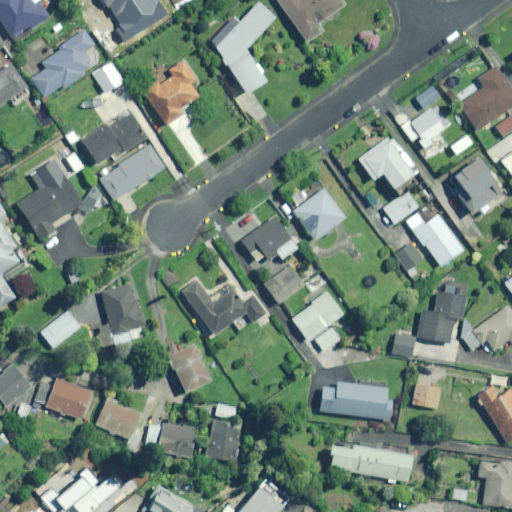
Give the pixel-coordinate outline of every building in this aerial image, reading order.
[(0,0),(0,21),(11,38),(28,27),(30,30),(49,18),(38,1),(34,4),(31,0),(0,0)] [(70,0),(93,34),(114,19),(101,0),(70,0)] [(276,0),(306,44),(324,32),(319,24),(345,6),(340,0),(276,0)] [(246,50),(275,18),(257,2),(239,23),(233,18),(211,43),(246,96),(267,83),(246,50)] [(94,46),(84,30),(58,47),(61,51),(43,63),(46,68),(31,79),(44,98),(62,86),(63,88),(94,68),(84,52),(94,46)] [(0,105),(9,100),(13,106),(32,94),(28,88),(2,47),(0,44),(0,105)] [(198,80),(185,61),(167,72),(171,78),(161,85),(158,82),(143,91),(166,126),(183,115),(179,109),(198,97),(190,85),(198,80)] [(124,83),(112,62),(93,74),(105,94),(124,83)] [(464,98),(436,62),(402,88),(431,124),(464,98)] [(511,107),(511,93),(495,68),(477,80),(483,89),(459,106),(476,132),(511,107)] [(511,131),(511,118),(509,115),(495,126),(504,138),(511,131)] [(144,140),(129,116),(109,129),(107,127),(83,142),(97,165),(117,153),(119,156),(144,140)] [(421,139),(418,141),(424,149),(432,143),(430,140),(445,128),(440,121),(419,136),(421,139)] [(407,122),(401,127),(411,142),(418,138),(407,122)] [(472,145),(468,138),(451,148),(455,155),(472,145)] [(414,175),(389,139),(359,160),(374,181),(383,174),(394,189),(414,175)] [(165,168),(150,146),(100,179),(115,201),(165,168)] [(511,153),(501,162),(511,176),(511,153)] [(472,216),(479,211),(483,216),(499,205),(495,200),(503,194),(479,159),(453,176),(464,192),(459,196),(472,216)] [(84,204),(55,161),(32,177),(40,189),(17,205),(40,240),(55,231),(51,225),(84,204)] [(290,197),(298,209),(293,213),(314,241),(345,219),(324,190),(308,202),(300,190),(290,197)] [(419,209),(409,194),(385,210),(395,224),(419,209)] [(426,225),(419,214),(407,222),(424,246),(426,245),(441,267),(463,251),(438,216),(426,225)] [(297,249),(275,219),(242,242),(258,265),(276,253),(281,260),(297,249)] [(19,247),(3,221),(0,222),(0,307),(16,298),(1,275),(23,261),(16,249),(19,247)] [(423,260),(412,244),(396,256),(407,272),(423,260)] [(303,287),(289,267),(264,285),(278,305),(303,287)] [(211,298),(197,279),(181,291),(214,337),(233,323),(241,333),(268,314),(254,294),(246,300),(233,282),(211,298)] [(101,293),(112,335),(115,347),(131,342),(131,341),(144,338),(141,327),(144,326),(133,285),(101,293)] [(344,315),(327,292),(291,319),(308,341),(344,315)] [(466,298),(438,292),(434,313),(423,311),(417,338),(449,344),(455,320),(461,321),(466,298)] [(465,319),(464,321),(462,337),(472,351),(486,341),(494,351),(509,340),(511,343),(511,312),(508,307),(474,331),(465,319)] [(81,327),(68,311),(41,333),(54,349),(81,327)] [(341,340),(332,328),(315,339),(324,352),(341,340)] [(415,338),(394,335),(391,354),(412,357),(415,338)] [(212,381),(194,346),(169,359),(187,394),(212,381)] [(32,386),(14,365),(0,377),(0,398),(8,407),(32,386)] [(508,379),(493,377),(492,384),(506,386),(508,379)] [(92,393),(58,381),(57,385),(43,380),(36,400),(49,405),(48,408),(82,421),(92,393)] [(389,389),(338,383),(337,389),(323,387),(320,412),(392,421),(395,403),(388,402),(389,389)] [(441,389),(416,385),(413,405),(437,409),(441,389)] [(511,398),(502,404),(492,387),(477,396),(507,444),(511,441),(511,398)] [(142,416),(109,400),(96,426),(129,443),(142,416)] [(237,409),(220,405),(217,416),(234,420),(237,409)] [(241,427),(212,423),(206,458),(235,462),(241,427)] [(165,428),(151,425),(146,449),(191,459),(197,432),(165,425),(165,428)] [(352,451),(335,448),(331,447),(329,457),(333,457),(331,469),(409,483),(413,457),(352,447),(352,451)] [(486,479),(484,494),(483,506),(511,509),(511,464),(479,461),(477,478),(486,479)] [(277,511),(288,499),(265,480),(238,511),(277,511)] [(189,511),(192,508),(157,487),(141,511),(189,511)]
